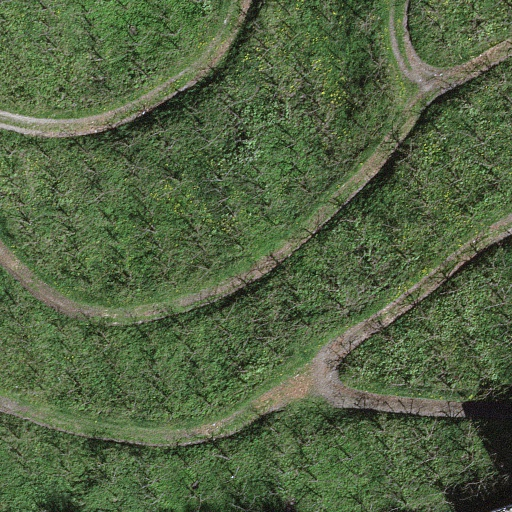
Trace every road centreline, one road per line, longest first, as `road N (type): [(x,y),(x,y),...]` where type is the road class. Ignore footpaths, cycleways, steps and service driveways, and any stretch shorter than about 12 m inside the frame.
road 1 (track): [(511,39),(430,96),(382,155),(278,251),(189,300),(127,311),(54,299),(0,245)]
road 2 (track): [(0,397),(126,431),(203,432),(326,362),(511,228)]
road 3 (track): [(0,117),(37,126),(117,119),(203,68),(246,0)]
